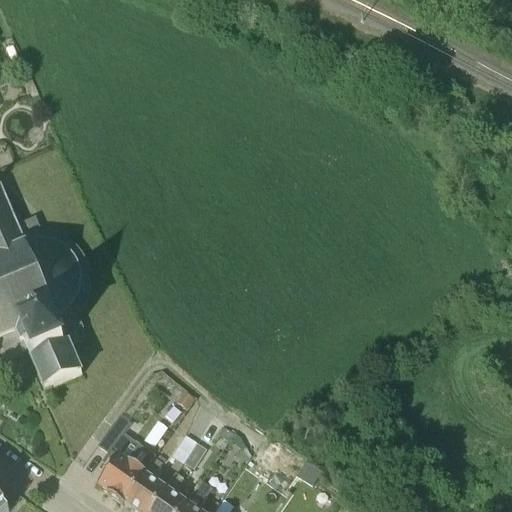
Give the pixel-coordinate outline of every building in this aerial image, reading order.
[(23,63),(16,66),(31,102),(38,99),(39,99),(24,63),(23,63)] [(86,262),(84,259),(83,256),(81,254),(79,251),(77,249),(75,247),(72,245),(68,241),(65,240),(59,237),(56,236),(53,235),(50,234),(47,234),(44,233),(41,233),(35,220),(17,228),(0,189),(0,363),(2,368),(29,356),(45,394),(52,391),(51,390),(82,377),(69,349),(86,342),(81,332),(83,331),(78,317),(81,314),(83,312),(85,309),(88,305),(89,303),(90,300),(90,297),(91,294),(91,291),(91,288),(91,285),(91,282),(91,279),(90,276),(90,273),(89,270),(88,267),(87,264),(86,262)] [(184,394),(177,405),(186,411),(194,401),(184,394)] [(108,495),(107,497),(123,508),(124,506),(123,506),(155,461),(157,459),(124,436),(131,426),(120,418),(97,449),(108,457),(102,466),(109,470),(97,488),(108,495)] [(224,430),(219,437),(228,444),(233,436),(224,430)] [(183,467),(184,466),(196,445),(186,439),(172,460),(183,467)] [(196,445),(184,466),(194,472),(207,452),(196,445)] [(242,453),(234,459),(240,466),(241,467),(248,461),(242,453)] [(155,461),(123,506),(124,506),(132,511),(149,511),(166,490),(155,483),(160,476),(157,474),(162,466),(155,461)] [(305,466),(297,479),(312,489),(321,474),(305,466)] [(176,476),(170,484),(178,490),(184,482),(176,476)] [(186,505),(181,511),(201,511),(199,511),(198,511),(212,492),(202,485),(188,505),(187,504),(186,505)] [(149,511),(181,511),(187,504),(166,490),(149,511)]
